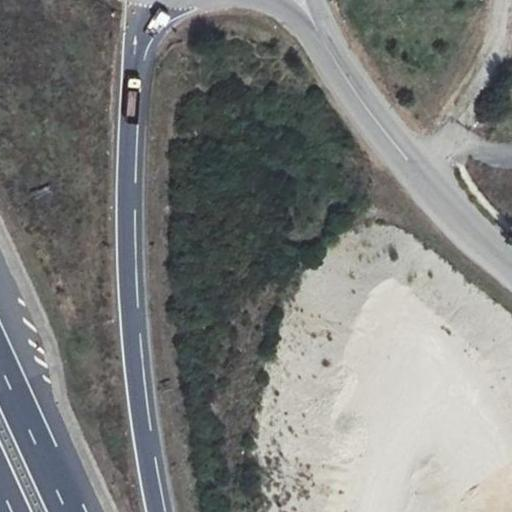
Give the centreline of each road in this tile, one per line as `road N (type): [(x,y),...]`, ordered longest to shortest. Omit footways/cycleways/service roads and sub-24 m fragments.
road 1 (motorway): [(157,511),(125,231),(144,0)]
road 2 (unclassified): [(302,0),(425,186),(511,266)]
road 3 (track): [(280,511),(283,385),(334,273),(384,214)]
road 4 (track): [(502,0),(494,59),(420,178)]
road 5 (motorway): [(68,511),(0,362)]
